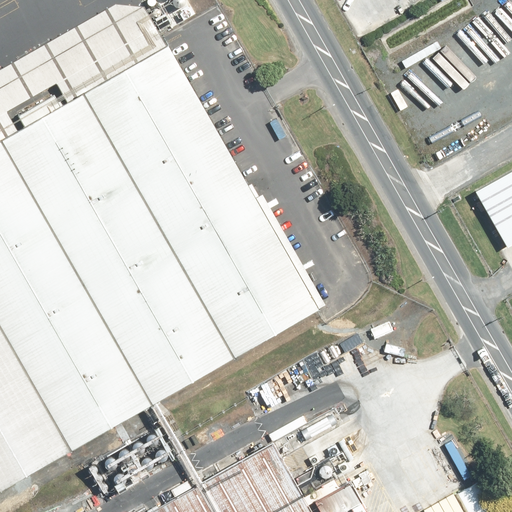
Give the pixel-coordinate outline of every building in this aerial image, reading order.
[(0,0),(0,11),(19,0),(0,0)] [(0,511),(370,511),(349,478),(303,506),(266,442),(140,511),(0,511),(0,491),(313,311),(164,47),(139,11),(111,7),(0,70),(0,511)] [(278,116),(269,122),(280,138),(288,132),(278,116)] [(511,160),(475,181),(506,238),(511,234),(511,160)] [(330,417),(302,431),(308,442),(335,427),(330,417)] [(139,441),(123,449),(105,458),(91,465),(99,481),(106,496),(120,489),(138,480),(154,471),(166,465),(178,459),(171,445),(163,429),(151,435),(139,441)]
